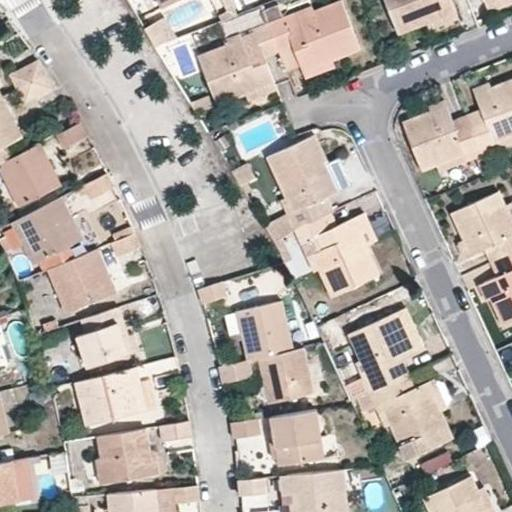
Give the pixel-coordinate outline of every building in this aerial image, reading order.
[(256,34),(198,55),(218,103),(275,81),(265,56),(293,45),(303,70),(361,48),(342,0),(299,17),(296,11),(254,28),(256,34)] [(386,0),(399,33),(458,10),(454,0),(386,0)] [(154,24),(147,28),(157,43),(164,40),(154,24)] [(38,65),(10,76),(23,102),(50,88),(38,65)] [(447,104),(404,120),(422,170),(465,155),(470,164),(501,152),(496,141),(511,134),(511,78),(477,92),(486,120),(458,133),(447,104)] [(0,97),(0,147),(20,137),(0,97)] [(80,123),(58,135),(63,147),(87,137),(80,123)] [(316,132),(272,155),(295,210),(290,213),(303,243),(316,236),(321,250),(315,254),(334,294),(380,273),(354,216),(328,227),(323,216),(333,210),(328,197),(342,188),(316,132)] [(39,144),(0,162),(0,169),(21,208),(59,185),(39,144)] [(245,160),(234,169),(243,180),(254,172),(245,160)] [(108,175),(85,184),(93,198),(114,186),(108,175)] [(511,222),(495,192),(451,213),(477,256),(499,242),(511,268),(488,282),(506,324),(511,320),(511,222)] [(59,197),(13,222),(34,264),(81,239),(59,197)] [(113,242),(117,258),(140,248),(134,234),(113,242)] [(99,246),(49,270),(69,312),(116,292),(99,246)] [(221,281),(199,287),(205,304),(226,298),(221,281)] [(282,302),(237,312),(248,359),(261,357),(291,351),(282,302)] [(118,308),(79,321),(84,333),(77,336),(89,368),(126,353),(118,325),(124,324),(118,308)] [(394,310),(352,332),(372,372),(364,377),(375,403),(383,400),(403,444),(419,437),(423,449),(453,436),(422,376),(402,388),(389,362),(413,350),(394,310)] [(0,334),(0,363),(9,360),(0,334)] [(261,357),(268,396),(269,403),(313,394),(302,348),(291,351),(261,357)] [(246,359),(220,366),(223,382),(250,376),(246,359)] [(133,366),(72,384),(84,426),(146,413),(133,366)] [(320,411),(275,415),(280,465),(325,455),(320,411)] [(259,418),(232,421),(234,436),(261,433),(259,418)] [(189,420),(161,425),(163,439),(193,434),(189,420)] [(145,428),(100,437),(102,457),(96,458),(102,485),(158,476),(154,457),(149,458),(145,428)] [(425,476),(453,469),(449,453),(421,461),(425,476)] [(27,458),(0,461),(0,505),(32,501),(27,458)] [(348,511),(346,469),(282,474),(285,489),(298,488),(300,511),(348,511)] [(266,475),(240,477),(241,493),(267,491),(266,475)] [(488,511),(472,476),(424,500),(431,511),(488,511)] [(197,483),(173,487),(175,499),(198,499),(197,483)] [(158,511),(156,487),(110,491),(111,511),(158,511)]
